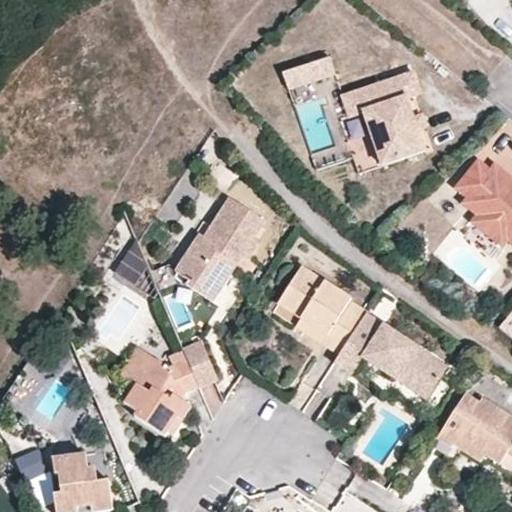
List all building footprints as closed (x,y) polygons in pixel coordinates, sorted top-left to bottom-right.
[(337,78),(331,62),(316,67),(322,84),(337,78)] [(322,84),(316,67),(284,79),(290,95),(322,84)] [(415,72),(343,98),(350,118),(364,112),(384,167),(427,152),(419,131),(415,118),(408,99),(422,94),(415,72)] [(415,118),(419,131),(428,128),(423,115),(415,118)] [(511,188),(504,183),(509,177),(495,166),(490,171),(479,162),(456,189),(468,199),(463,204),(478,216),(507,240),(511,244),(511,188)] [(228,199),(204,238),(200,235),(176,273),(189,280),(185,284),(213,301),(242,255),(248,258),(256,243),(251,240),(263,220),(228,199)] [(507,240),(478,216),(473,223),(502,247),(507,240)] [(115,268),(136,284),(150,265),(128,249),(115,268)] [(361,322),(367,311),(351,301),(352,299),(301,268),(278,303),(302,318),(328,333),(322,344),(339,354),(361,322)] [(295,328),(322,344),(328,333),(302,318),(295,328)] [(511,319),(502,330),(511,337),(511,319)] [(361,322),(339,354),(334,363),(354,375),(365,358),(395,378),(399,372),(430,391),(447,367),(382,323),(377,331),(361,322)] [(203,341),(182,349),(185,357),(198,385),(217,378),(203,341)] [(129,380),(146,352),(136,345),(118,373),(129,380)] [(177,372),(146,352),(129,380),(135,384),(123,401),(136,409),(131,415),(164,437),(168,432),(178,417),(185,420),(193,408),(181,400),(186,391),(198,385),(185,357),(177,372)] [(399,372),(395,378),(396,379),(426,399),(430,391),(399,372)] [(451,449),(453,446),(457,438),(485,456),(500,465),(507,454),(511,447),(511,418),(482,400),(479,404),(464,395),(437,440),(451,449)] [(174,436),(185,420),(178,417),(168,432),(174,436)] [(480,463),(485,456),(457,438),(453,446),(480,463)] [(15,457),(24,480),(48,470),(39,447),(15,457)] [(71,456),(54,458),(56,473),(60,473),(61,493),(54,494),(56,511),(92,511),(113,508),(108,479),(99,480),(97,467),(73,470),(71,456)]
